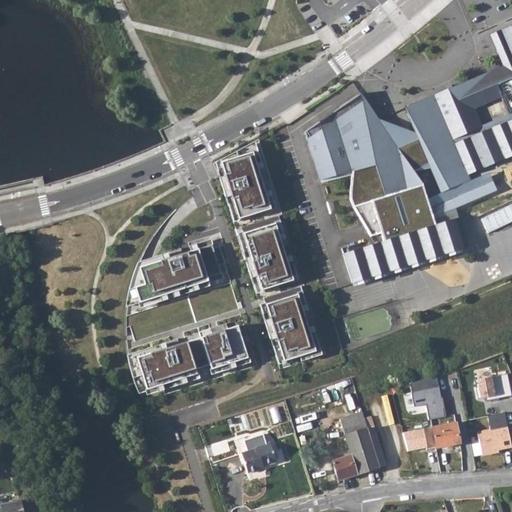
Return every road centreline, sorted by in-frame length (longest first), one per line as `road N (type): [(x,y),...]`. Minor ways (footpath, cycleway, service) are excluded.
road 1 (residential): [(424,0),(284,103),(188,154)]
road 2 (residential): [(188,154),(219,213),(274,381)]
road 3 (residential): [(188,154),(69,199),(0,215)]
road 4 (residential): [(362,495),(511,481)]
